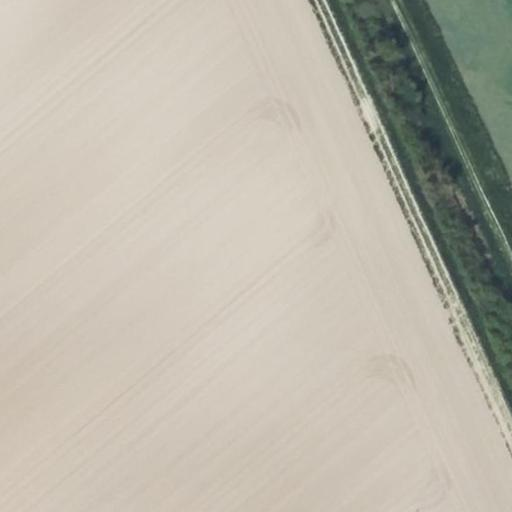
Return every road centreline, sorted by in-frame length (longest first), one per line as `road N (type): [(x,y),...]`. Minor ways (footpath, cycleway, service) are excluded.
road 1 (track): [(511,428),(315,0)]
road 2 (track): [(391,0),(511,258)]
